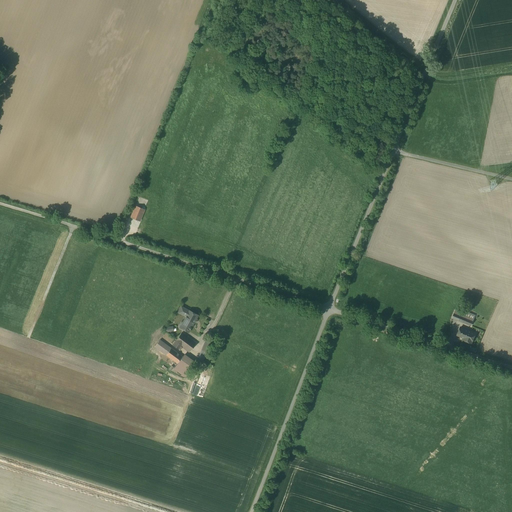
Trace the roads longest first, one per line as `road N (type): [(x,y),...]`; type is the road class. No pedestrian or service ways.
road 1 (unclassified): [(328,309),(0,204)]
road 2 (unclassified): [(453,0),(328,309)]
road 3 (unclassified): [(328,309),(251,511)]
road 4 (unclassified): [(328,309),(511,368)]
